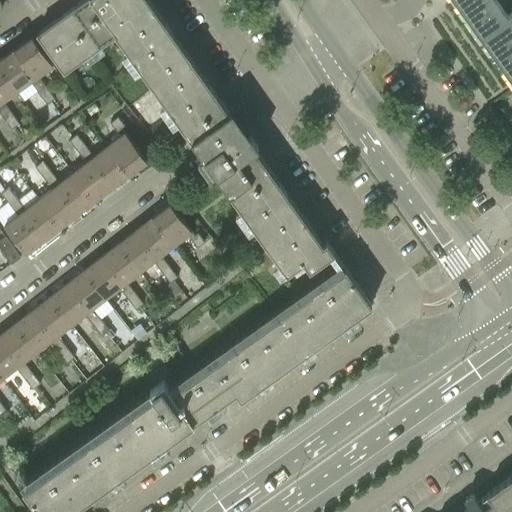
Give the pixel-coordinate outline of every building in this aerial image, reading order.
[(115,33),(90,0),(81,0),(36,32),(63,70),(115,33)] [(153,6),(148,0),(90,0),(115,33),(153,6)] [(511,0),(454,0),(511,80),(511,0)] [(192,61),(177,40),(153,6),(115,33),(154,87),(192,61)] [(52,65),(32,36),(13,49),(34,78),(52,65)] [(34,78),(13,49),(0,58),(0,67),(16,90),(23,100),(37,90),(33,85),(37,82),(34,78)] [(233,119),(219,98),(192,61),(154,87),(197,147),(203,156),(241,129),(233,119)] [(0,102),(16,90),(0,67),(0,102)] [(47,88),(41,79),(37,82),(33,85),(37,90),(39,94),(47,88)] [(54,98),(47,88),(39,94),(46,103),(54,98)] [(12,114),(5,104),(0,108),(0,113),(4,119),(12,114)] [(19,123),(12,114),(4,119),(11,128),(19,123)] [(124,125),(117,116),(110,122),(117,131),(124,125)] [(266,164),(256,151),(255,148),(258,146),(250,135),(247,138),(241,129),(203,156),(228,191),(266,164)] [(146,159),(124,131),(106,145),(128,173),(146,159)] [(83,143),(76,133),(68,139),(75,149),(83,143)] [(90,152),(83,143),(75,149),(82,158),(90,152)] [(128,173),(106,145),(89,158),(111,186),(128,173)] [(111,186),(89,158),(72,172),(94,200),(111,186)] [(49,169),(42,160),(34,166),(41,175),(49,169)] [(305,218),(291,199),(266,164),(228,191),(267,245),(305,218)] [(56,178),(49,169),(41,175),(48,184),(56,178)] [(94,200),(72,172),(55,185),(77,213),(94,200)] [(77,213),(55,185),(38,198),(60,226),(77,213)] [(15,195),(8,186),(0,192),(7,201),(15,195)] [(22,204),(15,195),(7,201),(14,210),(22,204)] [(60,226),(38,198),(21,211),(43,239),(60,226)] [(191,230),(169,202),(152,216),(173,244),(191,230)] [(43,239),(21,211),(3,225),(25,253),(43,239)] [(173,244),(152,216),(134,229),(156,257),(173,244)] [(333,251),(326,241),(322,243),(305,218),(267,245),(286,272),(303,260),(309,269),(333,251)] [(156,257),(134,229),(117,242),(139,271),(156,257)] [(204,241),(197,232),(189,238),(197,247),(204,241)] [(10,243),(5,235),(0,238),(0,249),(0,250),(10,243)] [(139,271),(117,242),(100,256),(122,284),(139,271)] [(20,257),(10,243),(0,250),(10,264),(20,257)] [(122,284),(100,256),(83,269),(105,297),(122,284)] [(170,267),(163,258),(155,264),(162,273),(170,267)] [(40,511),(65,511),(235,391),(240,397),(371,304),(345,267),(172,391),(163,379),(149,389),(153,394),(23,487),(40,511)] [(177,276),(170,267),(162,273),(169,282),(173,279),(177,276)] [(105,297),(83,269),(66,282),(88,310),(105,297)] [(169,282),(167,284),(175,293),(181,289),(173,279),(169,282)] [(88,310),(66,282),(49,296),(70,324),(88,310)] [(136,294),(129,285),(121,291),(128,300),(136,294)] [(143,303),(136,294),(128,300),(135,309),(143,303)] [(70,324),(49,296),(31,309),(53,337),(70,324)] [(53,337),(31,309),(14,322),(36,350),(53,337)] [(102,320),(95,311),(87,317),(94,326),(102,320)] [(109,329),(102,320),(94,326),(101,335),(109,329)] [(36,350),(14,322),(0,333),(0,339),(19,364),(36,350)] [(67,347),(60,338),(52,344),(59,353),(67,347)] [(19,364),(0,339),(0,374),(2,377),(19,364)] [(74,356),(67,347),(59,353),(66,362),(74,356)] [(33,374),(26,364),(18,370),(25,379),(33,374)] [(40,383),(33,374),(25,379),(32,389),(40,383)] [(511,473),(500,482),(511,498),(511,473)] [(511,511),(511,498),(500,482),(486,493),(491,500),(482,507),(473,494),(470,493),(465,496),(465,500),(473,511),(460,511),(458,511),(511,511)]
